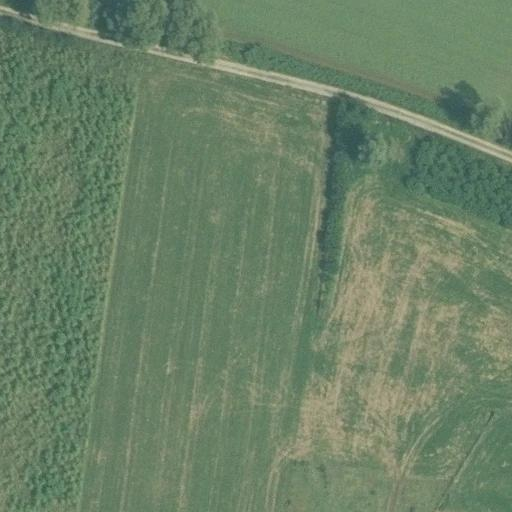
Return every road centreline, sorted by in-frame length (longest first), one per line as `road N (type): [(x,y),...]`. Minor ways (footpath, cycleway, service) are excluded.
road 1 (track): [(340,97),(0,10)]
road 2 (track): [(511,157),(340,97)]
